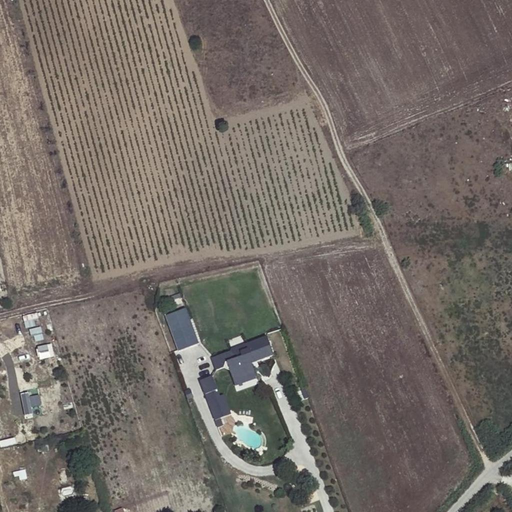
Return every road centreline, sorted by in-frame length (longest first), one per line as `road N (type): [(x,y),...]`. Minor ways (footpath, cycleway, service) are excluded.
road 1 (track): [(490,472),(338,149),(322,98),(265,0)]
road 2 (track): [(0,317),(111,293),(141,274)]
